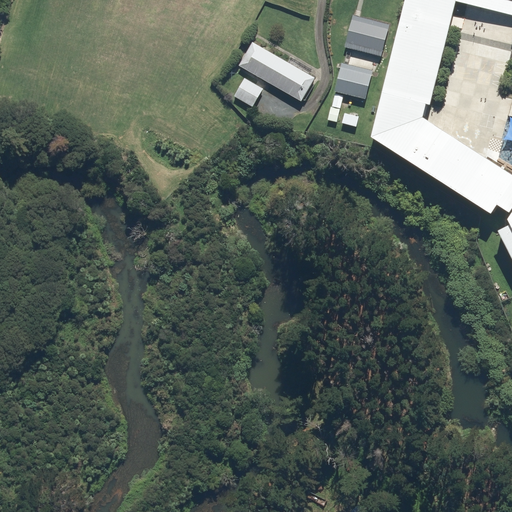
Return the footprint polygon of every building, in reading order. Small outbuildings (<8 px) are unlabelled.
[(408,0),(372,135),(492,214),(500,204),(511,212),(511,168),(429,119),(459,0),(408,0)] [(389,24),(353,16),(346,48),(382,56),(389,24)] [(253,40),(237,66),(301,104),(316,79),(253,40)] [(373,71),(341,65),(335,92),(367,99),(373,71)] [(265,92),(245,80),(233,99),(254,111),(265,92)] [(343,95),(335,94),(333,107),(342,109),(343,95)]
